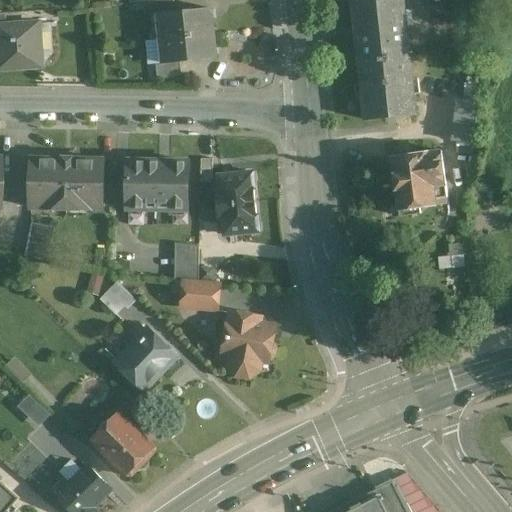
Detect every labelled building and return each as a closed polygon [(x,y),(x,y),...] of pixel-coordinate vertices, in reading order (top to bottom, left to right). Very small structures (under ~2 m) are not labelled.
[(404,0),(366,0),(353,1),(365,120),(416,115),(404,0)] [(167,1),(143,4),(144,16),(158,14),(158,13),(174,12),(173,1),(167,1)] [(174,12),(158,13),(158,14),(160,39),(211,34),(209,9),(174,12)] [(5,26),(0,26),(0,70),(43,68),(40,23),(5,26)] [(211,34),(160,39),(163,62),(163,64),(179,62),(213,59),(211,34)] [(179,62),(163,64),(163,62),(156,63),(158,78),(180,75),(179,62)] [(479,102),(457,100),(452,141),(475,143),(479,102)] [(441,151),(392,158),(401,217),(422,214),(421,208),(441,206),(442,208),(450,207),(441,151)] [(74,157),(62,157),(62,160),(31,160),(31,207),(104,209),(105,161),(74,160),(74,157)] [(213,159),(201,159),(201,183),(212,183),(213,159)] [(189,162),(129,161),(128,209),(188,210),(189,162)] [(244,174),(220,177),(221,192),(216,192),(218,206),(256,203),(254,182),(255,180),(255,175),(251,172),(246,172),(244,174)] [(256,203),(218,206),(219,221),(224,220),(226,235),(234,234),(235,241),(237,241),(236,234),(250,233),(253,234),(257,234),(260,230),(260,225),(258,223),(256,203)] [(55,228),(32,223),(25,257),(48,262),(55,228)] [(199,246),(175,244),(175,281),(184,282),(199,283),(199,246)] [(216,279),(216,269),(201,268),(200,279),(216,279)] [(199,283),(184,282),(182,308),(218,311),(220,285),(199,283)] [(135,300),(118,283),(110,291),(128,308),(135,300)] [(260,318),(232,313),(231,320),(229,320),(223,353),(233,355),(231,365),(238,375),(249,377),(259,370),(260,360),(269,361),(270,359),(271,359),(275,357),(276,348),(274,345),(272,345),(275,328),(259,325),(260,318)] [(147,332),(140,325),(127,339),(134,346),(117,363),(132,378),(132,380),(143,390),(156,378),(154,376),(164,367),(165,368),(177,356),(162,341),(160,341),(149,330),(147,332)] [(42,425),(53,413),(32,394),(21,406),(42,425)] [(154,447),(120,414),(92,443),(126,476),(133,476),(138,471),(136,466),(143,459),(150,459),(155,453),(154,447)] [(88,467),(71,484),(66,479),(53,491),(59,497),(58,498),(72,511),(97,511),(95,510),(113,491),(88,467)] [(0,511),(6,511),(19,499),(0,481),(0,511)] [(408,511),(393,482),(369,495),(372,500),(347,511),(408,511)]
